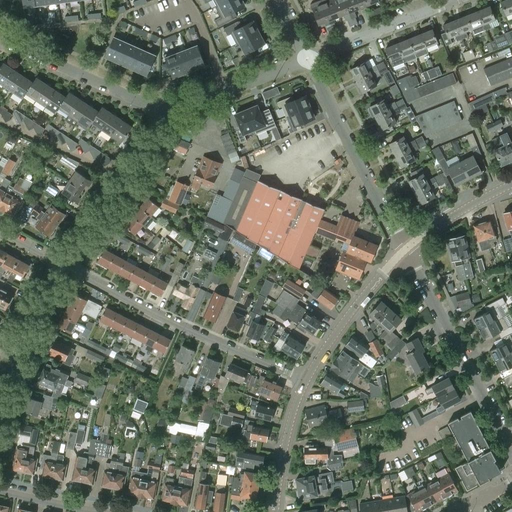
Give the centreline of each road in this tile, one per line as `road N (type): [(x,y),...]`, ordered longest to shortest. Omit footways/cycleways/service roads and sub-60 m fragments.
road 1 (residential): [(306,380),(63,266)]
road 2 (residential): [(505,445),(404,249)]
road 3 (unclassified): [(404,249),(307,59)]
road 4 (residential): [(63,266),(144,152),(159,106)]
road 5 (residential): [(159,106),(0,40)]
road 6 (residential): [(306,380),(404,249)]
road 7 (residential): [(307,59),(202,101),(159,106)]
road 8 (residential): [(307,59),(451,2)]
road 9 (residential): [(0,398),(63,266)]
road 10 (residential): [(274,511),(290,417),(306,380)]
road 11 (residential): [(404,249),(511,184)]
